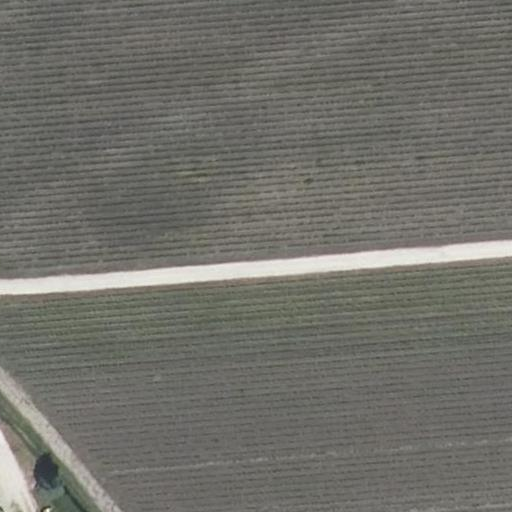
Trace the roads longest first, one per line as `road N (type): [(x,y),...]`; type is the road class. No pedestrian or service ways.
road 1 (track): [(0,284),(511,245)]
road 2 (track): [(0,377),(120,511)]
